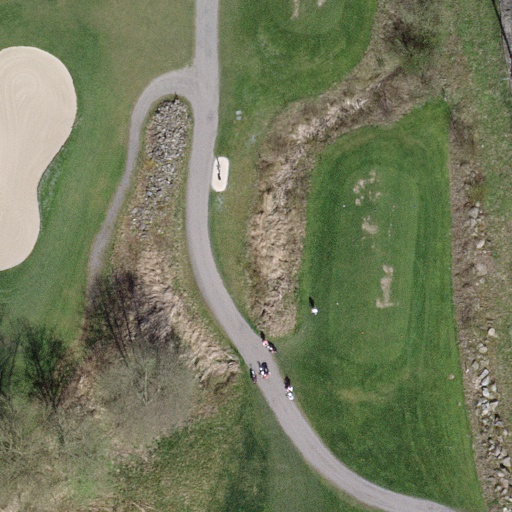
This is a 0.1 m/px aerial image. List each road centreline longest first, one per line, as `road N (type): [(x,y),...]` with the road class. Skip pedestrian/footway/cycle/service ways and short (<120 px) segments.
road 1 (track): [(159,52),(151,179),(166,260),(216,340),(308,455),(410,511)]
road 2 (track): [(152,0),(159,52),(123,54),(101,70),(30,356)]
